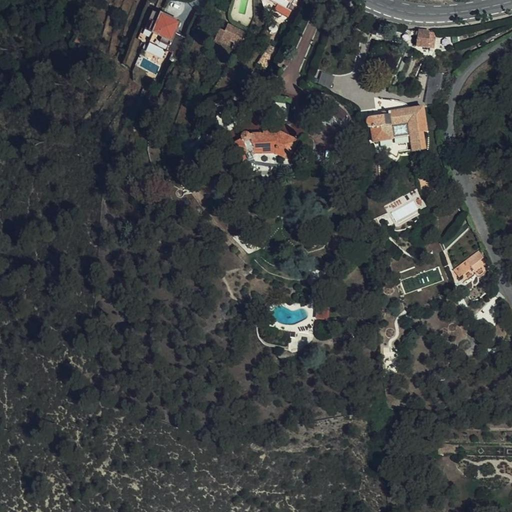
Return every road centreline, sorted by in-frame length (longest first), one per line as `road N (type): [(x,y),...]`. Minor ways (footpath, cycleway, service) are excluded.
road 1 (residential): [(511,41),(460,79),(447,123),(465,187),(511,277)]
road 2 (secondary): [(374,0),(436,13),(511,0)]
